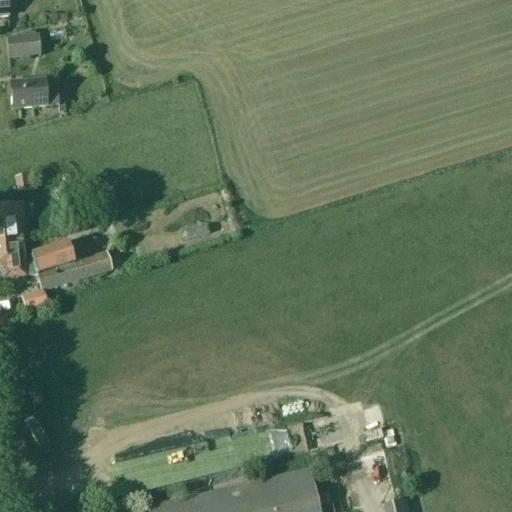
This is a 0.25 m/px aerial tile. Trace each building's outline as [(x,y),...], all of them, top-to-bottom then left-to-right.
[(7,59),(39,56),(37,36),(5,39),(7,59)] [(56,92),(44,93),(43,81),(9,84),(11,111),(57,106),(56,92)] [(18,193),(28,191),(26,176),(15,178),(18,193)] [(0,205),(0,244),(22,242),(20,221),(24,221),(22,203),(0,205)] [(22,242),(0,244),(0,268),(1,268),(2,280),(25,278),(24,266),(22,242)] [(67,246),(31,257),(41,292),(110,272),(105,255),(73,265),(67,246)] [(41,292),(20,298),(26,315),(46,309),(41,292)] [(266,461),(352,450),(349,420),(317,423),(318,432),(263,438),(266,461)] [(381,467),(363,465),(361,491),(373,492),(374,479),(380,480),(381,467)] [(319,471),(323,511),(350,511),(345,468),(319,471)] [(319,511),(310,471),(131,511),(319,511)] [(406,511),(404,501),(381,507),(382,511),(406,511)]
